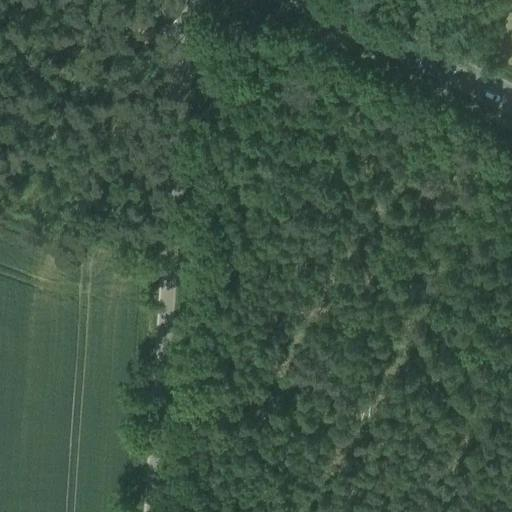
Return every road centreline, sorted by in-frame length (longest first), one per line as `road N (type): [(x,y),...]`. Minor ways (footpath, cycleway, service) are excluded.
road 1 (unclassified): [(149,511),(190,0)]
road 2 (tertiary): [(297,0),(511,100)]
